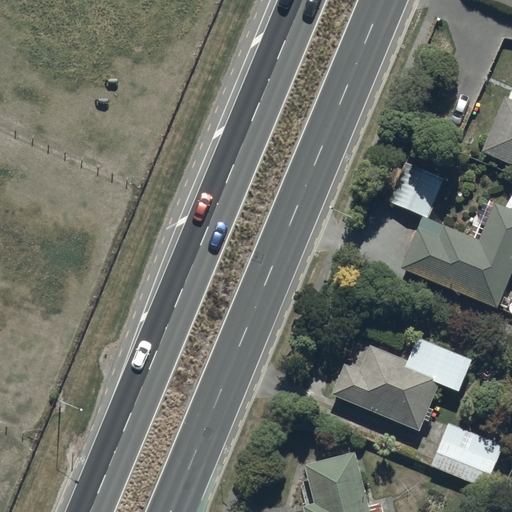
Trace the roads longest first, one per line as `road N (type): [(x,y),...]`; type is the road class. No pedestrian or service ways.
road 1 (trunk): [(91,511),(302,0)]
road 2 (trunk): [(384,0),(173,511)]
